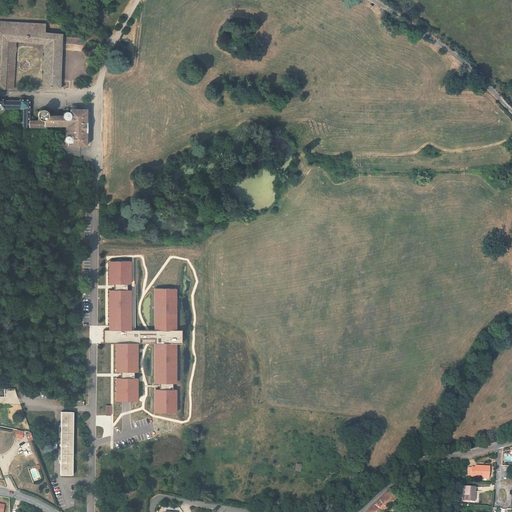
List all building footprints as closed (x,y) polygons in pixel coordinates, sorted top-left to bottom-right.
[(0,86),(9,87),(18,86),(20,38),(49,40),(46,85),(63,84),(65,28),(49,29),(49,19),(10,17),(9,25),(0,25),(0,86)] [(71,139),(90,140),(91,105),(73,106),(73,109),(72,109),(71,108),(70,108),(69,108),(68,109),(67,110),(67,112),(48,112),(48,108),(47,106),(46,105),(44,104),(43,104),(42,104),(41,105),(40,106),(40,107),(40,116),(34,116),(33,96),(24,96),(25,98),(8,99),(7,96),(0,95),(0,104),(28,104),(29,122),(51,121),(51,119),(70,119),(69,130),(67,130),(67,134),(72,135),(71,139)] [(132,261),(109,261),(109,285),(132,285),(132,261)] [(179,289),(155,289),(154,330),(155,330),(178,330),(179,289)] [(132,290),(109,290),(109,330),(132,330),(132,290)] [(132,330),(109,330),(106,330),(105,330),(105,344),(112,344),(116,344),(139,344),(147,344),(155,344),(178,344),(183,344),(183,331),(178,330),(155,330),(149,330),(132,330)] [(116,373),(139,373),(139,344),(116,344),(116,373)] [(155,344),(155,384),(177,384),(178,344),(155,344)] [(139,378),(116,379),(116,402),(127,402),(139,401),(139,378)] [(154,390),(154,413),(176,413),(177,391),(154,390)] [(68,475),(72,414),(62,414),(59,475),(68,475)] [(14,450),(5,454),(12,468),(19,464),(18,461),(17,460),(19,459),(20,460),(31,454),(25,444),(14,450)] [(467,467),(467,474),(491,476),(492,466),(477,464),(477,466),(473,466),(473,467),(467,467)] [(477,485),(466,484),(464,498),(476,499),(477,485)] [(381,511),(397,499),(390,490),(366,511),(381,511)]
